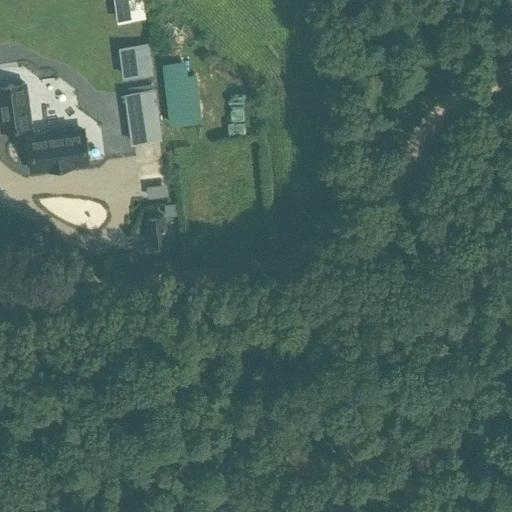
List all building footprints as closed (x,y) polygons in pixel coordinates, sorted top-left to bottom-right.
[(144,0),(117,0),(121,25),(148,21),(144,0)] [(30,126),(25,83),(0,86),(0,114),(2,130),(30,126)] [(159,88),(130,92),(133,118),(163,114),(159,88)] [(85,163),(81,129),(30,136),(30,141),(27,141),(30,165),(34,165),(34,170),(50,168),(50,169),(70,166),(69,165),(85,163)] [(145,189),(160,190),(162,159),(146,159),(145,189)] [(164,216),(148,218),(151,242),(155,242),(155,245),(164,244),(164,241),(167,240),(164,216)]
